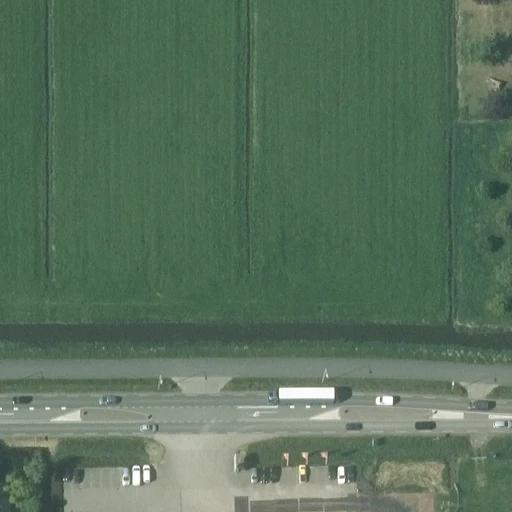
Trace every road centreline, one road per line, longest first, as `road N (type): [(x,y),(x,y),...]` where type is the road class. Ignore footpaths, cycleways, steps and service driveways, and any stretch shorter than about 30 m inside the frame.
road 1 (unclassified): [(201,367),(511,375)]
road 2 (unclassified): [(0,369),(201,367)]
road 3 (primary): [(314,414),(511,417)]
road 4 (primary): [(61,415),(203,415)]
